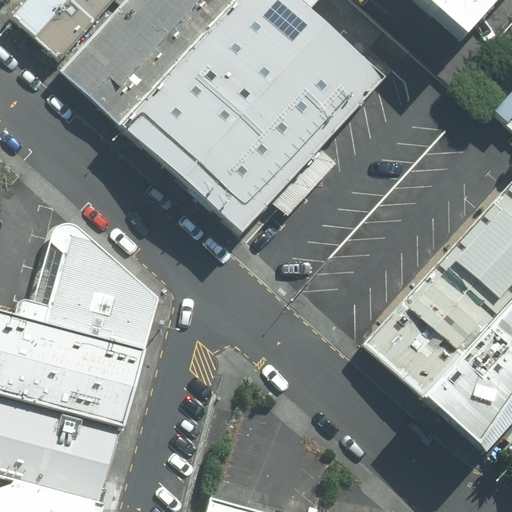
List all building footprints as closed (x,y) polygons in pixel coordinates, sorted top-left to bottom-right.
[(114,0),(25,0),(9,19),(59,63),(114,0)] [(127,0),(61,75),(119,127),(232,0),(127,0)] [(291,0),(232,0),(119,127),(245,238),(384,82),(291,0)] [(508,0),(418,0),(469,44),(508,0)] [(511,90),(489,117),(507,130),(511,124),(511,58),(509,63),(511,67),(511,90)] [(511,293),(511,191),(377,345),(484,439),(511,408),(511,318),(500,308),(511,293)] [(45,329),(138,355),(153,300),(85,241),(71,236),(45,329)] [(0,400),(117,432),(138,355),(45,329),(0,316),(0,400)] [(0,472),(99,499),(117,432),(0,400),(0,472)] [(0,511),(95,511),(99,499),(0,472),(0,511)] [(242,511),(206,502),(203,511),(242,511)]
